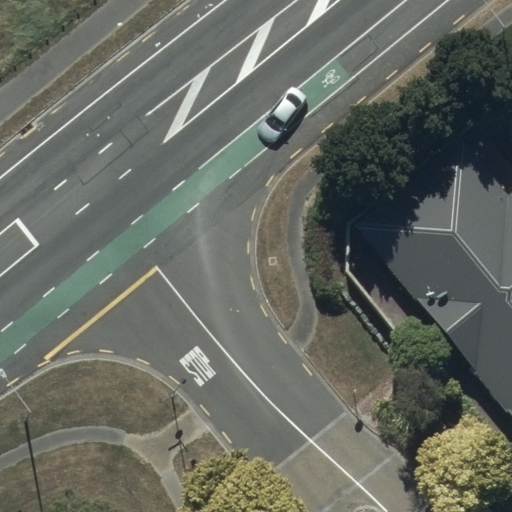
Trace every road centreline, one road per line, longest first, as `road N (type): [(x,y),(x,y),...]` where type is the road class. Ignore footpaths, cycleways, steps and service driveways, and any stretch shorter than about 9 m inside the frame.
road 1 (residential): [(84,186),(357,511)]
road 2 (secondary): [(84,186),(314,0)]
